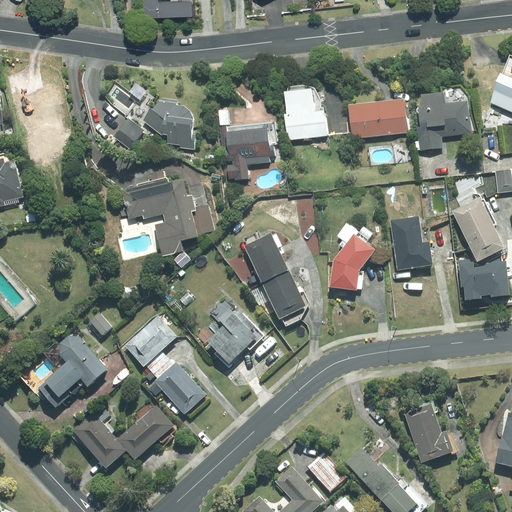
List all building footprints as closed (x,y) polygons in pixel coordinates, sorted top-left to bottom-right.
[(491,105),(511,113),(511,57),(491,105)] [(16,95),(34,164),(56,158),(55,154),(74,149),(69,130),(63,132),(56,101),(60,100),(57,87),(42,91),(42,94),(34,96),(33,91),(16,95)] [(313,90),(286,93),(289,116),(287,116),(290,142),(328,137),(326,113),(316,114),(313,90)] [(443,138),(474,135),(470,103),(446,106),(445,94),(422,97),(423,108),(419,108),(421,128),(418,129),(421,152),(444,149),(443,138)] [(178,106),(178,101),(164,99),(163,102),(161,102),(155,109),(152,107),(143,118),(145,120),(144,122),(168,140),(168,145),(181,146),(181,150),(195,151),(196,135),(193,135),(194,120),(191,112),(185,108),(178,106)] [(355,140),(410,133),(407,100),(351,106),(355,140)] [(130,151),(145,131),(128,119),(114,138),(130,151)] [(277,122),(221,129),(224,153),(228,152),(229,163),(234,163),(234,166),(229,167),(231,182),(250,180),(248,161),(275,158),(274,149),(280,149),(277,122)] [(0,207),(20,203),(19,200),(25,198),(16,162),(6,165),(5,159),(0,160),(0,207)] [(511,170),(496,173),(499,195),(511,193),(511,170)] [(211,180),(219,182),(221,176),(213,174),(211,180)] [(167,178),(138,186),(139,188),(123,192),(130,220),(144,217),(145,220),(164,215),(166,223),(155,226),(163,258),(184,253),(181,242),(199,238),(198,236),(216,232),(209,206),(195,209),(192,196),(188,197),(184,180),(170,184),(169,180),(168,180),(167,178)] [(453,212),(478,264),(505,250),(480,199),(453,212)] [(28,223),(36,222),(36,214),(26,215),(28,223)] [(232,224),(237,219),(232,214),(227,219),(232,224)] [(398,272),(434,267),(430,243),(423,244),(419,217),(391,221),(398,272)] [(357,292),(360,272),(376,252),(354,235),(357,231),(348,224),(338,237),(344,241),(340,246),(343,249),(333,261),(330,288),(357,292)] [(262,284),(289,271),(272,233),(245,246),(262,284)] [(181,271),(191,262),(183,253),(173,263),(181,271)] [(289,271),(262,284),(280,320),(307,307),(289,271)] [(250,285),(257,282),(254,276),(248,279),(250,285)] [(236,316),(230,309),(218,320),(224,326),(207,342),(229,365),(257,338),(251,332),(256,327),(240,312),(236,316)] [(123,311),(117,316),(122,322),(128,316),(123,311)] [(100,314),(91,322),(103,336),(113,328),(100,314)] [(153,372),(168,358),(162,352),(178,337),(159,316),(125,347),(144,368),(147,366),(153,372)] [(88,388),(108,371),(80,338),(69,337),(60,344),(59,355),(68,365),(39,389),(56,409),(85,385),(88,388)] [(174,365),(168,358),(153,372),(159,379),(155,382),(185,415),(207,395),(177,362),(174,365)] [(147,377),(152,373),(147,368),(142,372),(147,377)] [(423,462),(456,450),(448,430),(444,432),(433,403),(405,413),(423,462)] [(156,406),(117,441),(126,452),(135,461),(175,427),(156,406)] [(126,452),(117,441),(102,425),(111,417),(103,408),(94,416),(93,414),(72,432),(106,470),(126,452)] [(511,412),(508,412),(496,461),(511,464),(511,412)] [(346,463),(393,511),(406,511),(418,501),(381,463),(378,466),(362,448),(346,463)] [(309,465),(332,490),(348,476),(325,451),(309,465)] [(308,511),(324,498),(292,464),(276,479),(293,498),(278,511),(276,511),(260,494),(244,509),(246,511),(308,511)] [(0,511),(8,511),(0,502),(0,511)] [(352,511),(345,503),(337,510),(331,504),(323,511),(352,511)]
